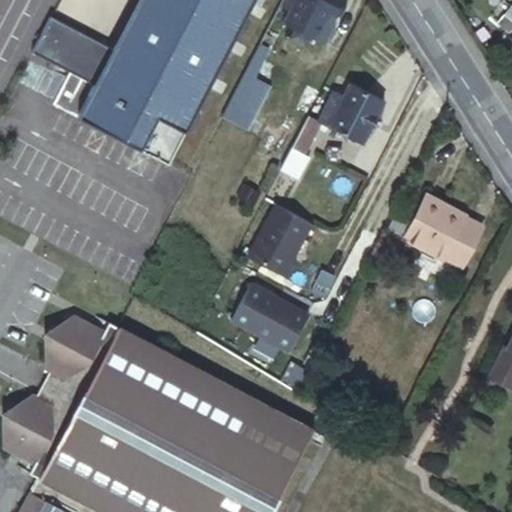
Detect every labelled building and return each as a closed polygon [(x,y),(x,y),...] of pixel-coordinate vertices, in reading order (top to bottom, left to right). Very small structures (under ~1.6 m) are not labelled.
[(136,0),(112,46),(51,13),(32,50),(69,70),(52,103),(167,162),(252,0),(253,0),(259,3),(260,0),(136,0)] [(342,0),(281,0),(290,6),(283,20),(294,26),(290,36),(306,43),(310,34),(326,41),(335,23),(335,18),(336,14),(342,0)] [(249,61),(234,91),(260,105),(283,61),(266,52),(270,45),(260,40),(249,61)] [(309,112),(293,144),(298,146),(286,171),(304,181),(317,156),(306,149),(322,118),(363,140),(385,97),(351,78),(341,96),(331,91),(318,116),(309,112)] [(261,194),(248,187),(242,198),(256,205),(261,194)] [(389,227),(445,256),(466,215),(424,193),(413,216),(399,208),(389,227)] [(247,256),(282,275),(311,222),(275,203),(247,256)] [(394,236),(383,229),(370,254),(378,259),(381,253),(385,255),(394,236)] [(310,291),(323,299),(335,277),(321,270),(310,291)] [(307,315),(251,283),(230,318),(286,351),(307,315)] [(44,405),(32,399),(29,398),(0,416),(0,456),(28,472),(24,480),(32,485),(17,511),(270,511),(314,430),(116,326),(113,330),(104,326),(100,333),(70,316),(36,338),(40,377),(42,379),(54,385),(52,390),(45,386),(40,388),(43,394),(49,397),(44,405)] [(489,367),(481,383),(511,399),(511,335),(507,346),(502,343),(489,367)] [(42,379),(32,399),(44,405),(49,397),(43,394),(40,388),(45,386),(52,390),(54,385),(42,379)]
